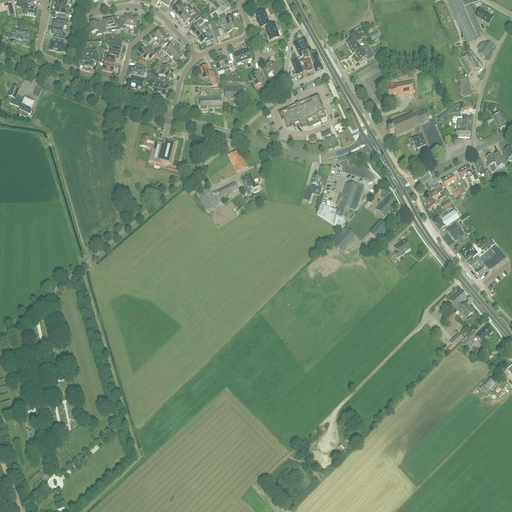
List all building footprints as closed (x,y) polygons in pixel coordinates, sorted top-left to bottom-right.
[(177,16),(187,7),(185,4),(184,5),(179,0),(175,5),(177,7),(173,11),(177,16)] [(216,0),(212,0),(208,5),(209,7),(212,5),(214,4),(217,10),(220,8),(227,3),(224,0),(219,0),(218,1),(216,0)] [(479,0),(447,0),(448,0),(456,18),(466,43),(477,39),(476,35),(479,33),(481,32),(476,20),(475,17),(472,11),(470,6),(480,1),(479,0)] [(66,6),(67,3),(59,1),(57,7),(66,9),(66,12),(68,13),(69,7),(66,6)] [(220,14),(218,16),(220,18),(226,16),(225,12),(230,8),(227,3),(220,8),(223,13),(220,14)] [(36,18),(38,9),(24,6),(22,15),(36,18)] [(65,15),(66,12),(66,9),(57,7),(55,13),(60,14),(60,18),(66,19),(66,15),(65,15)] [(190,12),(191,11),(187,7),(177,16),(180,20),(187,14),(190,12)] [(198,16),(194,20),(196,22),(200,19),(206,14),(203,12),(198,8),(197,9),(201,14),(200,14),(200,15),(198,16)] [(489,24),(493,17),(480,9),(476,16),(489,24)] [(257,21),(267,17),(264,10),(255,13),(257,18),(256,18),(257,21)] [(191,14),(190,12),(187,14),(180,20),(184,24),(191,18),(189,16),(191,14)] [(225,16),(219,19),(221,25),(226,24),(227,26),(236,23),(234,17),(229,19),(228,16),(225,16)] [(130,27),(131,18),(125,17),(124,21),(120,22),(120,24),(120,30),(120,29),(126,29),(126,26),(130,27)] [(269,25),(269,24),(267,17),(257,21),(257,24),(259,23),(260,28),(265,26),(269,25)] [(131,18),(130,27),(133,27),(132,31),(139,32),(140,25),(136,25),(137,19),(131,18)] [(53,25),(53,28),(63,30),(64,26),(67,27),(68,21),(62,19),(58,19),(57,22),(54,22),(53,23),(53,25)] [(120,30),(120,24),(116,24),(115,19),(109,20),(111,28),(112,31),(115,30),(115,31),(120,30)] [(196,26),(190,31),(194,35),(200,30),(198,27),(201,25),(203,23),(202,21),(200,19),(196,22),(194,24),(196,26)] [(108,29),(111,28),(109,20),(104,21),(105,26),(102,27),(103,33),(108,32),(108,29)] [(96,22),(90,23),(92,33),(96,32),(97,35),(102,34),(101,28),(100,25),(97,26),(96,22)] [(228,29),(224,31),(225,34),(238,29),(236,23),(227,26),(228,29)] [(266,34),(277,30),(274,23),(269,24),(269,25),(265,26),(267,31),(265,31),(266,34)] [(25,29),(25,28),(19,27),(18,28),(19,28),(18,30),(14,29),(12,37),(17,38),(16,40),(22,41),(23,39),(27,40),(29,32),(24,31),(24,29),(25,29)] [(200,30),(194,35),(197,40),(206,32),(204,30),(205,29),(203,27),(200,30)] [(51,31),(51,33),(52,34),(54,35),(54,38),(57,39),(65,40),(66,34),(62,34),(63,30),(53,28),(52,31),(51,31)] [(158,40),(165,34),(161,30),(156,33),(155,31),(150,35),(153,39),(156,37),(158,40)] [(206,32),(197,40),(201,44),(204,41),(205,42),(210,41),(208,36),(206,36),(208,34),(209,35),(212,34),(211,33),(209,30),(206,32)] [(277,30),(266,34),(267,36),(268,36),(270,41),(279,37),(277,30)] [(377,31),(370,36),(373,41),(381,37),(377,31)] [(363,47),(361,48),(357,42),(361,40),(356,32),(349,36),(349,37),(350,36),(352,40),(346,43),(353,53),(355,52),(363,47)] [(165,34),(158,40),(155,42),(161,49),(166,45),(164,42),(169,39),(165,34)] [(64,44),(65,40),(57,39),(56,42),(51,41),(50,49),(56,50),(56,52),(61,53),(62,52),(62,51),(67,52),(68,46),(65,46),(66,44),(64,44)] [(108,40),(107,45),(111,46),(110,50),(120,53),(121,50),(122,48),(121,47),(121,46),(115,45),(116,40),(113,39),(108,40)] [(294,46),(300,58),(302,57),(303,58),(294,62),(291,63),(295,72),(292,73),(293,76),(296,75),(296,76),(300,74),(302,73),(302,72),(305,71),(306,73),(313,70),(312,70),(314,69),(316,73),(322,71),(316,54),(312,55),(311,52),(305,40),(294,46)] [(484,58),(494,46),(488,41),(478,53),(484,58)] [(168,55),(176,48),(173,43),(166,49),(164,51),(166,52),(165,52),(168,55)] [(363,47),(355,52),(360,60),(366,57),(368,60),(367,60),(374,56),(370,50),(367,45),(363,47)] [(144,47),(138,51),(145,59),(148,56),(150,59),(155,55),(150,50),(149,48),(147,50),(144,47)] [(176,48),(168,55),(171,60),(180,52),(176,48)] [(240,51),(244,61),(251,58),(248,49),(243,51),(243,50),(240,51)] [(106,53),(105,59),(108,60),(110,61),(111,61),(115,62),(116,58),(118,59),(119,58),(120,56),(119,55),(120,53),(110,50),(109,54),(106,53)] [(376,55),(378,58),(386,54),(384,50),(376,55)] [(85,53),(83,62),(86,63),(85,66),(92,68),(93,62),(96,62),(99,52),(92,51),(91,54),(85,53)] [(237,64),(244,61),(240,51),(238,52),(238,53),(233,55),(237,64)] [(180,52),(171,60),(175,64),(184,57),(180,52)] [(469,75),(480,68),(471,53),(460,60),(469,75)] [(220,59),(224,71),(223,68),(229,66),(231,72),(235,70),(232,63),(228,64),(226,57),(220,59)] [(99,58),(98,62),(104,64),(102,71),(113,73),(115,65),(114,65),(115,62),(111,61),(110,61),(108,60),(105,59),(99,58)] [(218,73),(224,71),(220,59),(213,61),(216,68),(212,70),(215,77),(219,76),(218,73)] [(272,63),(265,66),(268,74),(273,73),(274,76),(274,77),(280,75),(278,69),(276,64),(273,65),(272,63)] [(132,68),(130,73),(140,76),(141,72),(145,73),(146,68),(142,65),(136,64),(135,67),(132,66),(132,68)] [(161,69),(158,68),(155,73),(169,79),(172,73),(170,72),(171,69),(162,65),(161,69)] [(207,66),(200,69),(202,74),(201,75),(203,79),(208,77),(210,80),(210,79),(212,86),(217,85),(216,83),(217,83),(215,78),(213,71),(209,73),(207,66)] [(262,81),(258,72),(251,75),(255,86),(260,84),(262,88),(267,86),(265,80),(262,81)] [(465,98),(473,96),(468,77),(460,79),(465,98)] [(129,80),(127,87),(137,89),(138,86),(142,87),(143,81),(137,79),(133,78),(133,81),(129,80)] [(162,87),(163,83),(158,82),(157,86),(156,86),(154,93),(165,96),(167,88),(162,87)] [(414,93),(412,82),(395,85),(395,83),(389,84),(390,88),(387,89),(388,96),(397,94),(397,96),(414,93)] [(24,99),(16,96),(19,90),(12,87),(8,96),(12,98),(10,104),(20,108),(19,110),(30,115),(32,111),(31,110),(34,101),(25,97),(24,99)] [(225,98),(244,97),(243,87),(225,87),(225,98)] [(280,111),(278,112),(282,121),(284,120),(287,128),(293,125),(294,127),(300,125),(301,127),(307,124),(308,127),(320,121),(320,119),(323,118),(324,117),(324,118),(325,115),(323,112),(321,107),(323,106),(318,94),(310,97),(310,98),(298,103),(295,104),(295,105),(280,111)] [(207,109),(210,109),(210,106),(209,106),(208,97),(199,97),(200,110),(207,110),(207,109)] [(210,106),(210,109),(221,108),(220,97),(208,97),(209,106),(210,106)] [(429,117),(427,113),(425,113),(424,112),(420,113),(419,112),(416,114),(415,114),(416,115),(414,116),(413,114),(390,124),(391,127),(390,127),(390,128),(390,129),(388,130),(390,135),(394,133),(396,137),(414,129),(419,138),(413,141),(415,146),(413,147),(414,151),(417,150),(426,146),(422,137),(423,137),(419,128),(418,125),(420,124),(420,126),(421,126),(424,124),(424,123),(428,121),(427,119),(429,117)] [(499,130),(506,127),(500,114),(493,117),(499,130)] [(470,136),(471,118),(463,118),(463,117),(453,116),(453,123),(463,123),(462,130),(458,130),(457,130),(455,131),(455,133),(457,135),(470,136)] [(430,124),(422,128),(423,131),(431,150),(432,153),(436,152),(444,149),(434,126),(437,125),(436,124),(435,120),(434,119),(429,122),(430,124)] [(153,141),(150,141),(150,138),(143,136),(140,146),(148,148),(148,147),(152,148),(148,162),(156,164),(156,166),(160,167),(161,162),(170,165),(173,153),(172,153),(175,143),(164,140),(164,144),(153,141)] [(236,173),(247,168),(238,150),(228,155),(236,173)] [(494,166),(495,170),(498,168),(498,167),(504,165),(499,154),(496,156),(498,161),(495,162),(496,163),(493,164),(494,166)] [(498,161),(496,156),(493,157),(492,155),(486,158),(487,162),(486,163),(488,167),(489,166),(492,173),(496,171),(495,170),(494,166),(493,164),(496,163),(495,162),(498,161)] [(476,170),(478,174),(485,171),(483,167),(482,162),(481,163),(480,160),(479,160),(478,159),(477,160),(477,161),(474,162),(475,165),(476,170)] [(471,183),(472,182),(469,177),(470,177),(469,175),(472,173),(469,166),(463,169),(471,183)] [(463,169),(458,172),(461,179),(465,177),(466,179),(467,179),(469,184),(471,183),(463,169)] [(453,186),(454,188),(455,187),(453,184),(456,182),(453,175),(449,177),(448,177),(448,178),(447,178),(451,185),(452,187),(453,186)] [(250,186),(255,183),(251,176),(242,180),(245,186),(249,184),(250,186)] [(319,182),(320,178),(314,176),(312,180),(311,184),(310,188),(307,187),(303,200),(310,202),(312,194),(319,196),(322,187),(320,186),(321,183),(319,182)] [(451,185),(447,178),(446,179),(446,178),(445,179),(445,180),(442,181),(445,188),(449,186),(450,188),(451,187),(452,190),(454,189),(454,188),(453,186),(452,187),(451,185)] [(249,184),(245,186),(247,191),(246,192),(248,196),(260,190),(258,185),(256,186),(255,184),(255,183),(250,186),(249,184)] [(218,203),(234,196),(232,193),(239,190),(236,184),(213,194),(218,203)] [(349,184),(346,184),(342,196),(339,195),(336,206),(339,207),(338,209),(337,209),(336,211),(320,206),(317,215),(341,230),(345,226),(346,220),(349,221),(354,216),(352,214),(358,207),(364,187),(356,184),(355,186),(349,184)] [(206,211),(218,206),(209,188),(197,193),(206,211)] [(439,194),(443,192),(441,188),(430,194),(430,193),(424,197),(426,201),(433,197),(434,199),(439,196),(438,196),(439,194)] [(426,201),(425,201),(429,209),(437,204),(439,203),(438,200),(445,196),(443,192),(439,194),(438,196),(439,196),(434,199),(433,197),(426,201)] [(384,217),(396,204),(388,196),(377,209),(384,217)] [(246,208),(244,206),(242,208),(241,206),(235,212),(238,215),(244,210),(246,208)] [(449,214),(447,211),(439,216),(439,217),(433,222),(439,231),(445,226),(446,227),(459,218),(454,211),(449,214)] [(378,241),(390,229),(381,221),(369,233),(378,241)] [(456,222),(452,225),(454,227),(447,232),(451,237),(462,229),(456,222)] [(341,252),(355,236),(346,228),(332,243),(341,252)] [(462,234),(460,231),(462,229),(451,237),(455,243),(462,238),(463,240),(468,237),(465,232),(462,234)] [(489,271),(490,271),(492,270),(508,257),(507,256),(504,258),(499,252),(502,250),(500,247),(499,248),(492,240),(482,248),(480,250),(481,251),(473,258),(474,259),(473,260),(468,264),(473,271),(483,263),(484,264),(488,261),(494,268),(489,271)] [(397,258),(405,253),(404,252),(410,249),(405,241),(395,248),(397,251),(394,253),(397,258)] [(465,249),(459,254),(465,261),(470,257),(473,260),(474,259),(473,258),(481,251),(480,250),(482,248),(480,245),(476,248),(473,244),(471,246),(469,244),(464,248),(465,249)] [(489,272),(489,271),(494,268),(488,261),(484,264),(483,263),(473,271),(477,275),(476,276),(478,278),(478,277),(479,278),(485,273),(483,270),(485,268),(488,272),(489,272)] [(463,306),(461,303),(467,298),(461,291),(450,300),(459,311),(460,310),(466,318),(473,313),(466,304),(463,306)] [(488,336),(492,332),(487,326),(481,332),(480,331),(475,336),(482,343),(489,337),(488,336)] [(466,327),(460,332),(464,337),(470,331),(466,327)] [(470,341),(475,336),(471,332),(462,342),(463,343),(463,344),(467,348),(472,343),(470,341)] [(454,347),(454,348),(463,339),(463,338),(460,335),(458,333),(449,342),(452,345),(454,347)] [(473,359),(479,353),(475,349),(469,355),(473,359)] [(486,389),(493,382),(489,378),(482,385),(486,389)]
